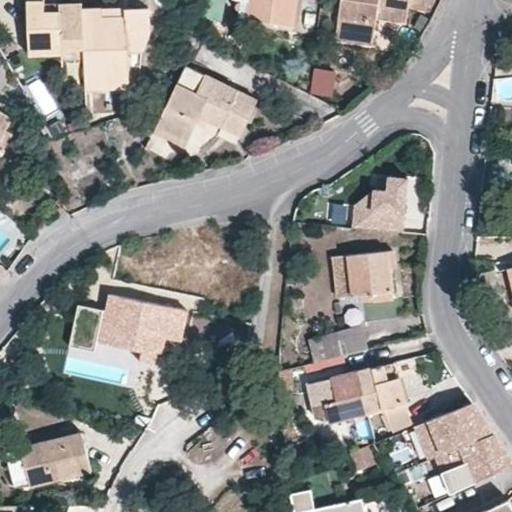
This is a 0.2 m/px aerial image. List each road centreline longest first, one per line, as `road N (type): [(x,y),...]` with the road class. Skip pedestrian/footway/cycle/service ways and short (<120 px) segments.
road 1 (residential): [(23,296),(83,233),(136,211),(278,181),(404,101),(467,82)]
road 2 (residential): [(467,82),(446,294),(459,337),(511,418)]
road 3 (residential): [(113,511),(155,444),(215,409)]
